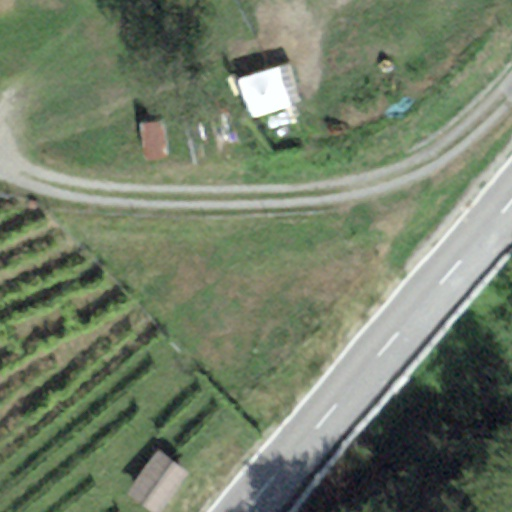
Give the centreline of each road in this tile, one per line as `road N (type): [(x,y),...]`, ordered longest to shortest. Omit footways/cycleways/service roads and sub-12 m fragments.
road 1 (track): [(511,88),(456,141),(361,190),(156,197),(59,191),(0,172)]
road 2 (tertiary): [(247,511),(511,199)]
